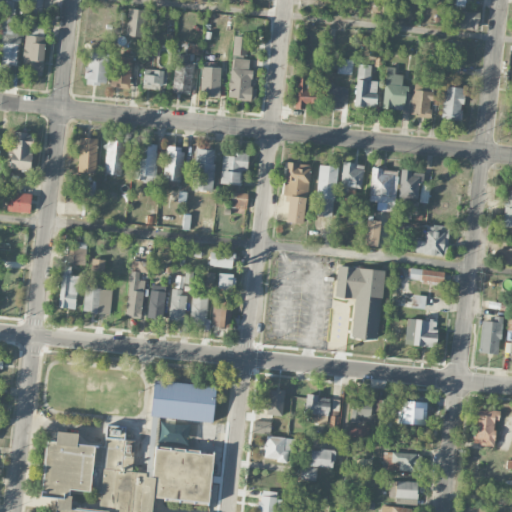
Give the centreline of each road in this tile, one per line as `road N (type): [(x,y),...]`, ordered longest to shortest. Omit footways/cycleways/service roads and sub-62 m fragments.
road 1 (residential): [(74,0),(14,511)]
road 2 (residential): [(285,0),(228,511)]
road 3 (residential): [(501,0),(444,511)]
road 4 (residential): [(511,155),(0,101)]
road 5 (tertiary): [(511,386),(0,333)]
